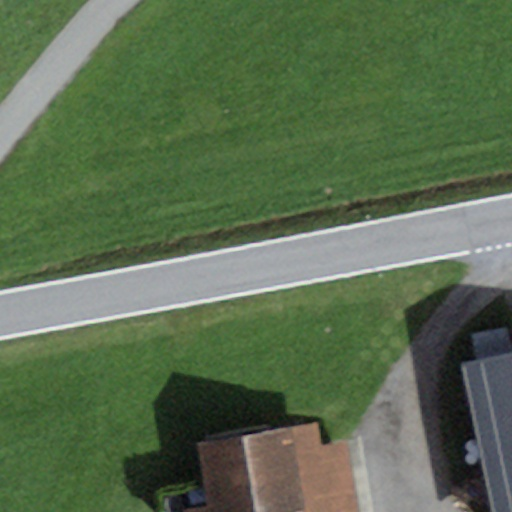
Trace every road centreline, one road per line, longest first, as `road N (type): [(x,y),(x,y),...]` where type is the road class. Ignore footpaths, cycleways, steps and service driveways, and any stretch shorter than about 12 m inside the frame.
road 1 (tertiary): [(511,220),(0,314)]
road 2 (unknown): [(505,221),(426,318),(395,397),(396,448),(382,473),(399,511)]
road 3 (residential): [(116,0),(73,39),(0,139)]
